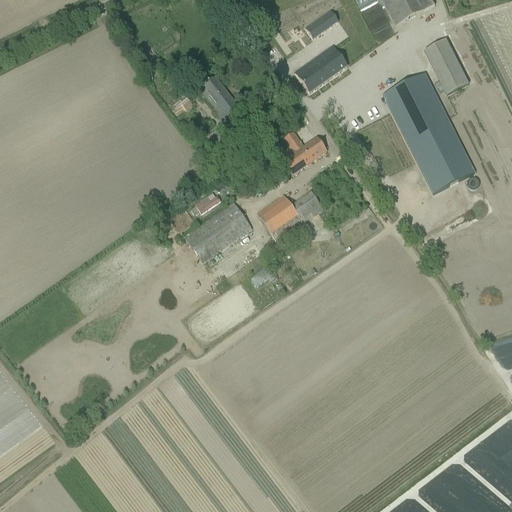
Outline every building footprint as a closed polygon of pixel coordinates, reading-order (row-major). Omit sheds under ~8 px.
[(379,0),(394,29),(434,8),(430,0),(379,0)] [(270,15),(274,32),(290,28),(285,11),(270,15)] [(305,31),(313,42),(338,25),(330,13),(305,31)] [(445,42),(424,54),(447,98),(468,87),(445,42)] [(136,66),(149,58),(146,54),(149,53),(144,46),(129,55),(136,66)] [(295,75),(309,96),(347,69),(332,49),(311,64),(314,69),(306,75),(302,70),(295,75)] [(424,76),(383,97),(394,120),(415,160),(433,195),(474,176),(456,139),(424,76)] [(221,125),(231,118),(239,112),(215,80),(197,94),(203,101),(203,102),(204,101),(216,116),(215,117),(221,125)] [(439,84),(434,87),(439,97),(445,94),(439,84)] [(222,139),(216,132),(203,141),(206,147),(212,143),(214,145),(222,139)] [(293,178),(318,160),(326,155),(316,141),(303,149),(293,135),(285,141),(284,142),(290,151),(279,159),(293,178)] [(241,175),(251,190),(273,175),(261,160),(241,175)] [(221,185),(215,192),(222,197),(228,190),(221,185)] [(310,194),(290,208),(283,198),(255,217),(275,245),(323,213),(310,194)] [(199,204),(194,207),(202,218),(220,205),(216,199),(215,200),(209,205),(202,209),(201,207),(199,205),(199,204)] [(251,232),(232,205),(183,239),(202,266),(251,232)] [(275,280),(265,268),(250,281),(256,289),(267,280),(270,284),(275,280)] [(234,324),(239,320),(232,311),(227,316),(234,324)]
